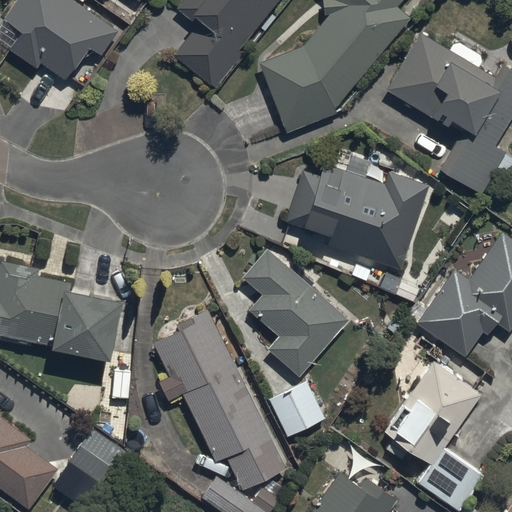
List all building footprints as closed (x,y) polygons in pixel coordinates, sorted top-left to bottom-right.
[(15,0),(0,21),(0,41),(37,68),(42,62),(66,78),(88,47),(99,56),(116,32),(71,0),(15,0)] [(182,0),(176,8),(198,26),(174,54),(213,87),(242,53),(237,48),(257,24),(265,31),(277,18),(269,11),(277,0),(182,0)] [(302,45),(258,61),(284,129),(334,110),(333,106),(409,19),(396,8),(402,0),(319,0),(320,14),(329,13),(302,45)] [(439,168),(480,191),(494,167),(505,174),(511,161),(511,158),(504,153),(506,150),(495,143),(511,114),(511,68),(501,62),(493,76),(478,67),(485,55),(455,39),(448,50),(415,31),(384,88),(460,131),(439,168)] [(232,67),(216,89),(232,101),(249,80),(232,67)] [(301,168),(284,220),(324,234),(322,242),(398,268),(427,184),(386,170),(382,183),(323,163),(319,174),(301,168)] [(467,278),(453,267),(414,321),(463,356),(480,331),(487,335),(495,324),(507,332),(511,325),(511,237),(501,229),(467,278)] [(298,373),(347,317),(266,248),(242,276),(262,293),(248,310),(278,336),(268,347),(298,373)] [(120,300),(67,289),(69,282),(36,275),(38,269),(1,261),(0,263),(0,335),(108,359),(120,300)] [(242,488),(285,467),(207,309),(175,325),(178,329),(152,342),(168,375),(157,381),(167,400),(181,394),(215,461),(226,456),(242,488)] [(434,359),(383,429),(393,436),(384,448),(400,460),(409,448),(429,463),(416,482),(456,511),(454,511),(477,511),(479,510),(465,500),(482,476),(441,446),(480,393),(434,359)] [(129,370),(112,370),(112,397),(129,397),(129,370)] [(306,380),(267,398),(285,437),(325,419),(306,380)] [(0,487),(27,507),(56,467),(25,444),(30,438),(0,416),(0,487)] [(93,428),(67,460),(98,484),(123,451),(93,428)] [(341,471),(310,511),(388,511),(397,500),(366,477),(360,485),(341,471)] [(251,501),(214,476),(199,498),(219,511),(268,511),(279,498),(261,486),(251,501)]
